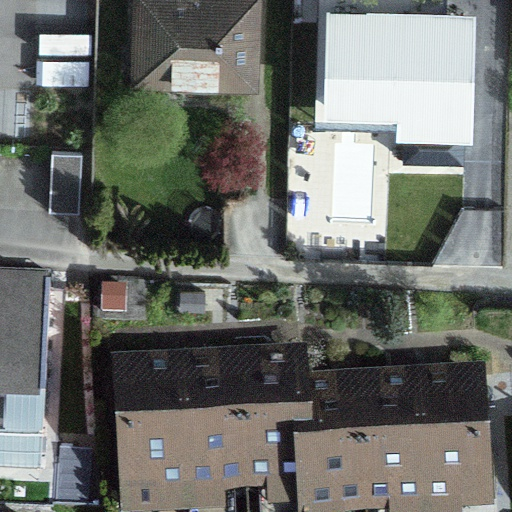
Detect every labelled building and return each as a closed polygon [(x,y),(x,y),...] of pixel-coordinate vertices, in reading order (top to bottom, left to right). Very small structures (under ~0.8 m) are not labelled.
[(141,0),(139,74),(251,78),(253,0),(141,0)] [(318,0),(315,122),(404,126),(403,159),(463,160),(469,11),(446,11),(446,0),(318,0)] [(82,150),(52,149),(49,208),(79,210),(82,150)] [(50,288),(0,285),(0,434),(42,436),(50,288)] [(307,508),(298,358),(239,361),(246,481),(303,478),(305,508),(307,508)] [(365,504),(358,384),(301,388),(300,358),(298,358),(307,508),(365,504)] [(239,361),(180,365),(188,485),(246,481),(239,361)] [(127,489),(188,485),(180,365),(119,368),(127,489)] [(477,377),(417,381),(424,500),(485,497),(477,377)] [(365,504),(424,500),(417,381),(358,384),(365,504)]
